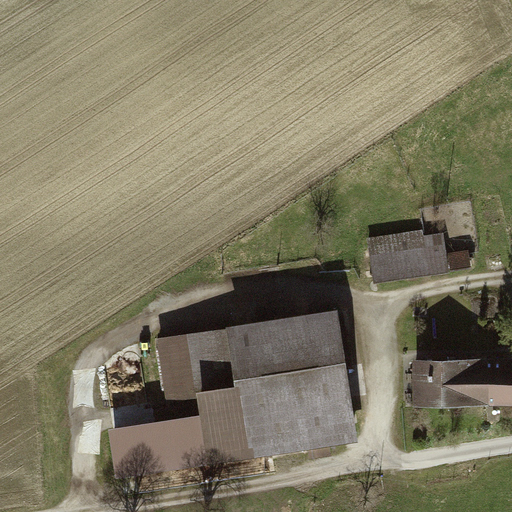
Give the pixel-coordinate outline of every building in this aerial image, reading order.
[(364,240),(370,283),(468,269),(465,251),(446,254),(443,235),(422,238),(421,231),(364,240)] [(102,425),(110,477),(303,446),(305,460),(327,456),(325,443),(350,439),(329,309),(152,337),(162,401),(189,397),(191,411),(102,425)] [(434,337),(435,322),(420,321),(419,336),(434,337)] [(405,404),(458,404),(459,356),(405,356),(405,404)] [(458,404),(511,404),(511,356),(459,356),(458,404)]
